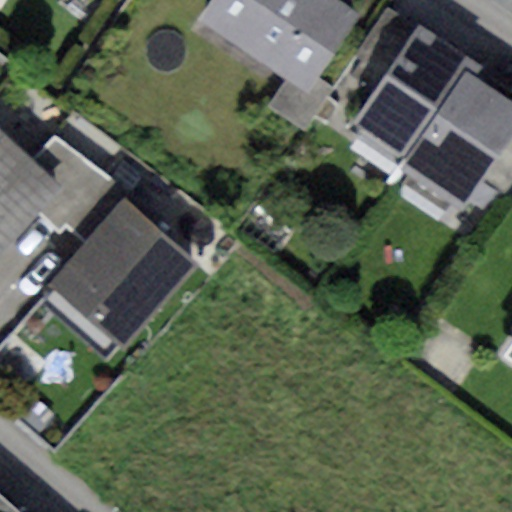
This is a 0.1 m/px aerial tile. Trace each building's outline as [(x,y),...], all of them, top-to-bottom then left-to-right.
[(210,0),(195,24),(308,98),(363,15),(340,0),(210,0)] [(382,75),(413,28),(385,10),(355,58),(382,75)] [(408,160),(467,72),(474,61),(416,23),(413,28),(382,75),(350,122),(408,160)] [(511,101),(467,72),(408,160),(401,171),(459,210),(481,178),(511,130),(511,101)] [(511,130),(481,178),(500,191),(509,177),(511,178),(511,130)] [(60,131),(32,163),(58,186),(35,211),(60,233),(66,227),(75,235),(120,183),(60,131)] [(0,133),(0,248),(35,211),(58,186),(32,163),(0,133)] [(124,200),(51,286),(123,347),(196,261),(124,200)] [(14,511),(0,499),(0,511),(14,511)]
